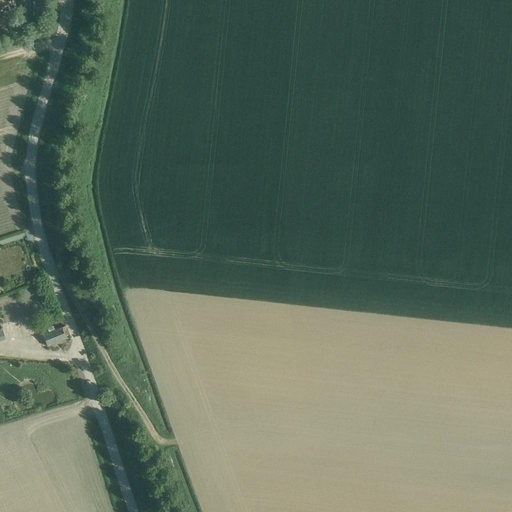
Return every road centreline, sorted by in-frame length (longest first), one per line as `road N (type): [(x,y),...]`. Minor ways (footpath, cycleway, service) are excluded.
road 1 (unclassified): [(134,511),(30,203),(36,118),(67,0)]
road 2 (track): [(44,246),(151,431),(183,442)]
